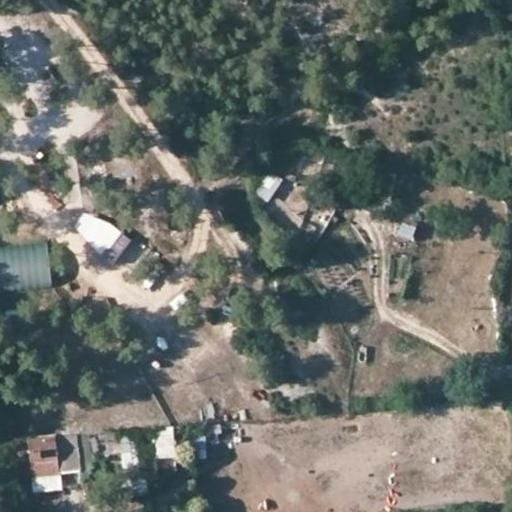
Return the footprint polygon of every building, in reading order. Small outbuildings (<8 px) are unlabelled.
[(266,201),(279,177),(266,170),(253,193),(266,201)] [(383,170),(376,199),(387,201),(393,172),(383,170)] [(0,289),(49,287),(47,245),(0,247),(0,289)] [(151,457),(173,456),(171,424),(149,426),(151,457)] [(121,481),(135,480),(131,428),(118,429),(121,481)] [(52,433),(27,436),(30,475),(55,473),(52,433)]
